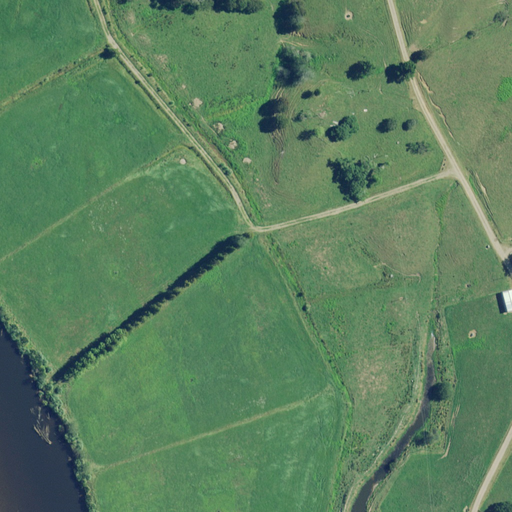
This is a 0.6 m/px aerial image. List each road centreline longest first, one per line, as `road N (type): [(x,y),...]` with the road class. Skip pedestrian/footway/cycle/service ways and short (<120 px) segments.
road 1 (unclassified): [(511,340),(504,283),(438,160),(380,0)]
road 2 (unclassified): [(463,511),(506,423),(511,392)]
